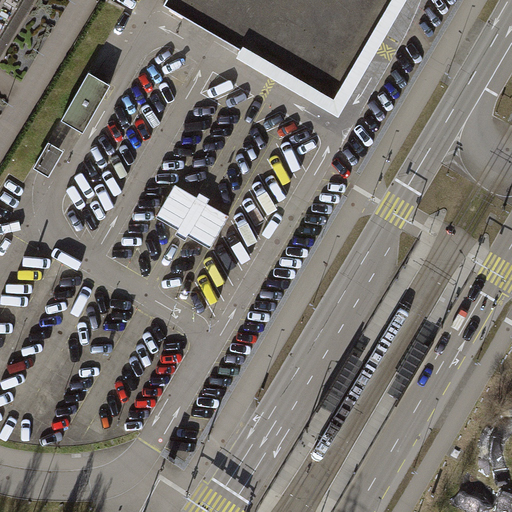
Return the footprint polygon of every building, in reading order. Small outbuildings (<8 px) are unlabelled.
[(0,0),(0,46),(27,0),(0,0)] [(167,0),(337,99),(392,0),(167,0)] [(91,66),(65,116),(88,129),(115,79),(91,66)] [(38,164),(53,172),(67,145),(51,137),(38,164)] [(176,185),(157,217),(211,248),(229,216),(176,185)]
